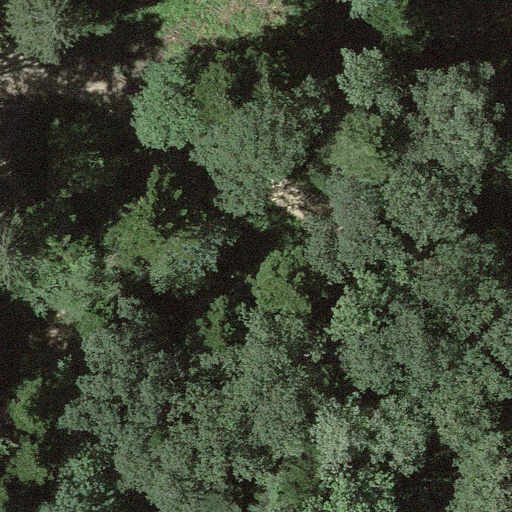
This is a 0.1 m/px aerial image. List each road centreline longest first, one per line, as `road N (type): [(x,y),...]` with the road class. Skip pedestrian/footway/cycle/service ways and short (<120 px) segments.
road 1 (track): [(511,286),(245,151),(0,64)]
road 2 (track): [(170,511),(0,137)]
